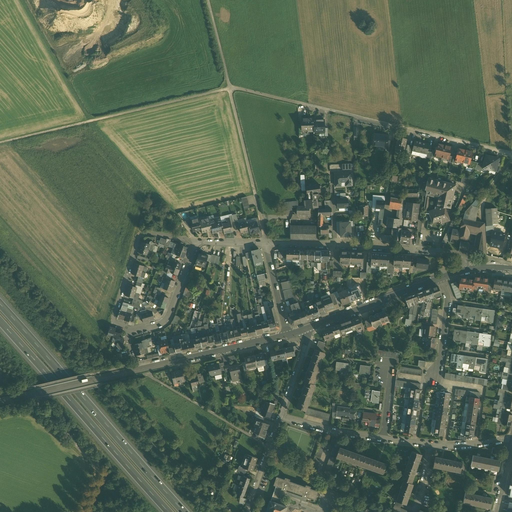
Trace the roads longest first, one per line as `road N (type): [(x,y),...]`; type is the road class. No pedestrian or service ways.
road 1 (residential): [(266,243),(231,89),(511,153)]
road 2 (tertiary): [(287,334),(0,402)]
road 3 (motorway): [(184,511),(0,303)]
road 4 (motorway): [(0,324),(168,511)]
road 5 (residential): [(472,267),(442,251),(266,243)]
road 6 (residential): [(195,241),(137,237),(113,319)]
road 7 (track): [(22,0),(91,122)]
road 8 (residential): [(113,319),(138,329),(160,323),(195,241)]
road 9 (tertiary): [(443,276),(316,325)]
